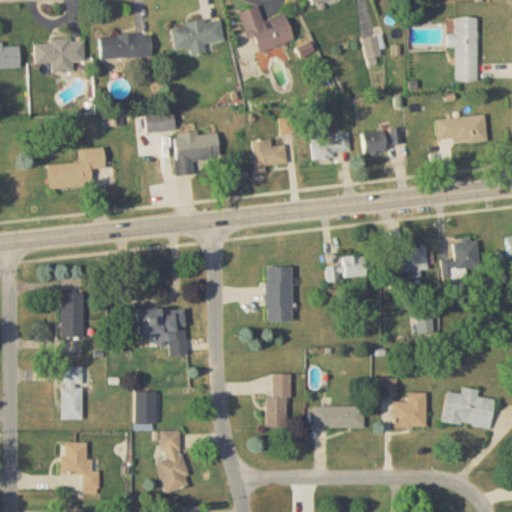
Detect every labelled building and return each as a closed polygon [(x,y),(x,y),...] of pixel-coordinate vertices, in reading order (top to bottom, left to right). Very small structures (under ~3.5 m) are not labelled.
[(241,12),(255,54),(294,41),(285,14),(263,21),(258,7),(241,12)] [(455,48),(455,82),(477,82),(477,18),(455,18),(455,35),(448,35),(448,48),(455,48)] [(224,41),(221,19),(171,25),(174,49),(190,48),(191,56),(205,54),(204,44),(224,41)] [(100,36),(101,58),(151,57),(151,35),(100,36)] [(363,38),(365,59),(381,58),(380,37),(363,38)] [(36,64),(52,64),(52,73),(72,72),(72,62),(84,61),(83,39),(35,41),(36,64)] [(0,44),(0,69),(20,69),(19,43),(0,44)] [(452,143),(486,141),(485,116),(436,119),(437,140),(452,139),(452,143)] [(348,133),(336,134),(336,140),(323,141),(322,131),(311,132),(313,158),(350,156),(348,133)] [(362,134),(364,155),(400,152),(398,131),(362,134)] [(176,176),(194,175),(193,160),(219,159),(218,133),(174,135),(176,176)] [(254,166),(287,165),(286,145),(272,146),(271,140),(253,141),(254,166)] [(93,187),(92,170),(105,170),(104,148),(78,150),(79,164),(47,165),(48,190),(93,187)] [(477,240),(453,241),(454,277),(466,276),(466,270),(478,269),(477,240)] [(388,252),(389,273),(428,271),(426,249),(388,252)] [(364,255),(342,257),(343,265),(326,266),(328,282),(367,277),(364,255)] [(291,267),(265,267),(265,322),(291,322),(291,267)] [(84,337),(84,293),(61,293),(61,337),(84,337)] [(155,348),(168,347),(169,357),(187,356),(184,309),(161,310),(161,309),(135,310),(137,336),(154,335),(155,348)] [(62,420),(82,420),(82,367),(62,367),(62,420)] [(266,397),(266,427),(290,427),(290,374),(272,374),(272,397),(266,397)] [(378,397),(397,397),(397,379),(378,379),(378,397)] [(441,423),(490,430),(494,399),(477,397),(478,391),(462,388),(461,394),(446,392),(441,423)] [(156,392),(134,392),(134,423),(156,423),(156,392)] [(426,402),(394,402),(394,428),(426,428),(426,402)] [(313,428),(364,428),(364,407),(313,407),(313,428)] [(190,487),(177,430),(158,434),(164,460),(157,462),(164,493),(190,487)] [(99,471),(92,471),(93,459),(87,459),(87,443),(62,443),(61,475),(83,475),(83,494),(99,494),(99,471)]
